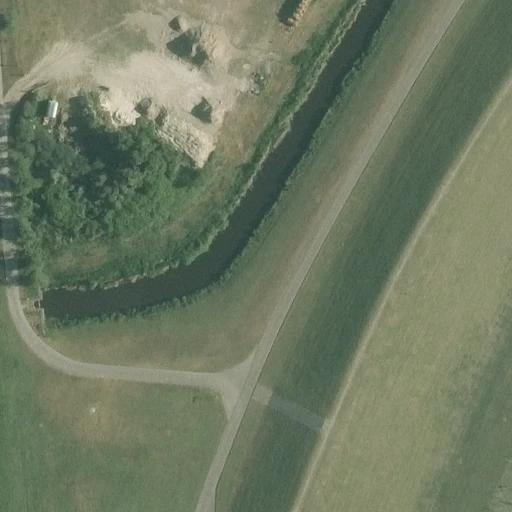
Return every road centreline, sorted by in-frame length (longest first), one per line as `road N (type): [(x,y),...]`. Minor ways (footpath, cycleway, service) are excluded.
road 1 (track): [(462,0),(236,391),(200,511)]
road 2 (track): [(236,391),(65,376),(29,350),(13,325),(0,185)]
